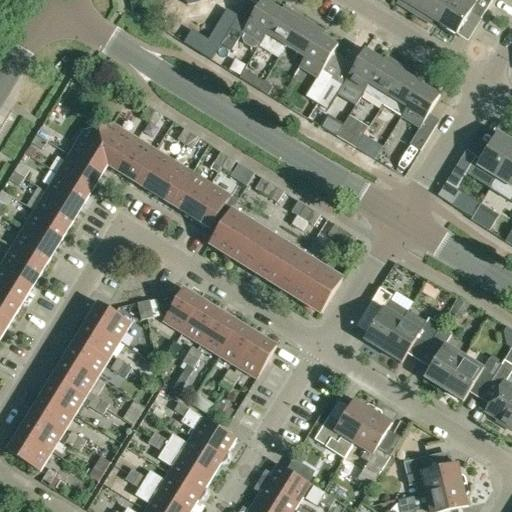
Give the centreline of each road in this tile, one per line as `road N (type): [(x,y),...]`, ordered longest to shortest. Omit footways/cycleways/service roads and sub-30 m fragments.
road 1 (residential): [(0,426),(110,249),(126,241),(145,241),(318,351)]
road 2 (unclassified): [(401,225),(56,5)]
road 3 (residential): [(511,466),(318,351)]
road 4 (residential): [(401,225),(485,85)]
road 5 (residential): [(485,85),(348,0)]
road 6 (residential): [(318,351),(401,225)]
road 7 (unclassified): [(511,290),(401,225)]
